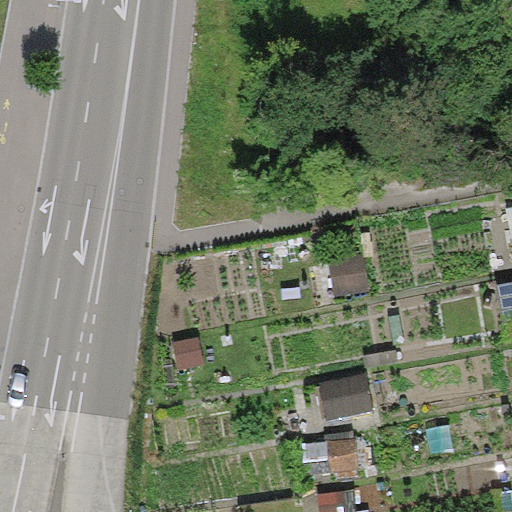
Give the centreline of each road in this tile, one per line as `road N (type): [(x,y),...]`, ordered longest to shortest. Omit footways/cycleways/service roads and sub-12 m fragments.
road 1 (track): [(85,265),(511,180)]
road 2 (tertiary): [(119,0),(85,265)]
road 3 (tertiary): [(85,265),(25,440),(12,511)]
road 4 (tertiary): [(89,511),(95,452),(85,265)]
